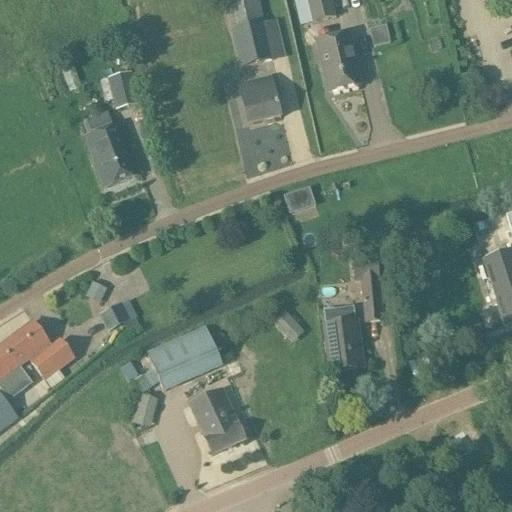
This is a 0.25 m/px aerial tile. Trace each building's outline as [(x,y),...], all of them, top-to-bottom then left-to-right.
[(259,0),(230,0),(227,1),(242,68),(275,61),(267,24),(266,24),(259,0)] [(306,0),(312,24),(312,25),(337,20),(336,17),(332,0),(306,0)] [(350,36),(319,43),(331,94),(362,87),(350,36)] [(429,44),(431,53),(442,50),(440,41),(429,44)] [(74,65),(60,71),(68,91),(81,86),(74,65)] [(110,79),(116,107),(117,112),(140,107),(132,74),(110,79)] [(240,86),(243,102),(249,126),(282,119),(276,94),(273,79),(240,86)] [(84,123),(89,136),(85,138),(105,190),(142,176),(123,124),(113,127),(108,114),(84,123)] [(496,301),(506,330),(511,327),(511,221),(475,233),(491,279),(489,279),(490,282),(484,283),(491,303),(496,301)] [(379,259),(362,261),(354,261),(355,283),(362,283),(365,324),(385,323),(385,321),(384,298),(379,259)] [(87,295),(102,302),(107,291),(93,284),(87,295)] [(131,322),(122,305),(99,316),(108,334),(131,322)] [(273,325),(286,339),(298,327),(286,314),(273,325)] [(34,323),(16,337),(32,360),(30,361),(31,361),(46,381),(75,360),(61,342),(52,349),(50,346),(51,345),(34,323)] [(357,323),(327,327),(333,373),(358,369),(354,343),(359,342),(357,323)] [(207,329),(148,354),(165,394),(224,368),(207,329)] [(32,360),(16,337),(0,348),(0,387),(10,401),(32,385),(20,369),(31,361),(30,361),(32,360)] [(206,440),(213,456),(247,441),(239,425),(238,425),(223,391),(191,405),(207,440),(206,440)] [(138,394),(129,423),(149,429),(157,400),(138,394)]
